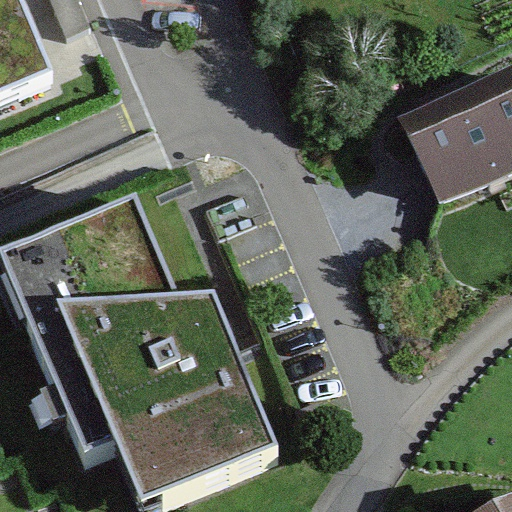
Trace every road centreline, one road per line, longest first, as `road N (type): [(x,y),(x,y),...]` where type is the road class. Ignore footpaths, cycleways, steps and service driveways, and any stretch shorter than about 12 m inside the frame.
road 1 (residential): [(212,0),(395,434)]
road 2 (residential): [(511,319),(395,434)]
